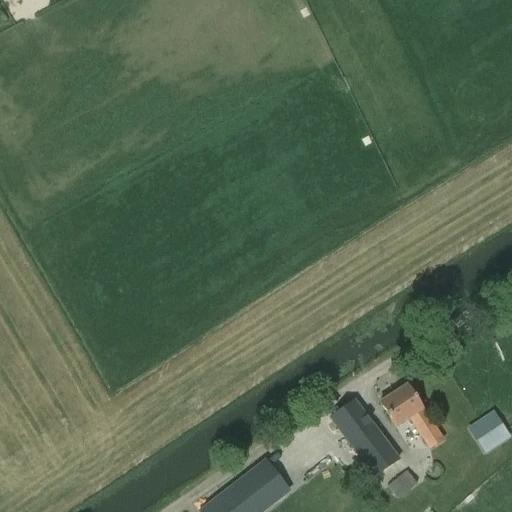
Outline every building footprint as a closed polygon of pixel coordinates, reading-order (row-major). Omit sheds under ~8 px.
[(424,409),(422,410),(406,385),(377,403),(394,428),(408,420),(428,451),(444,440),(424,409)] [(353,400),(328,418),(373,478),(398,461),(353,400)] [(495,415),(475,428),(488,448),(508,435),(495,415)] [(265,511),(289,494),(264,460),(197,511),(265,511)] [(416,485),(406,472),(387,487),(397,499),(416,485)]
